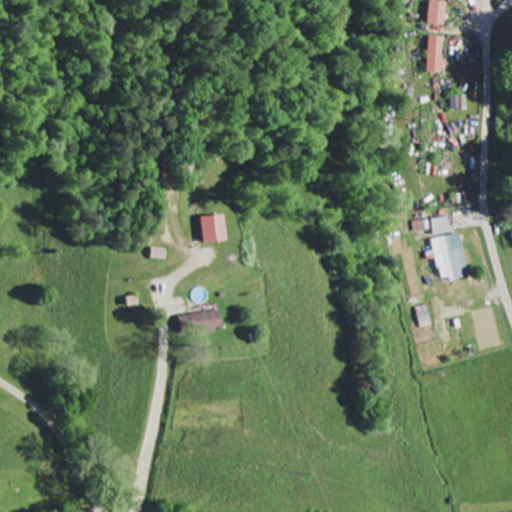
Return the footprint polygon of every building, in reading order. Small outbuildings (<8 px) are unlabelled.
[(430,24),(448,26),(450,3),(433,1),(430,24)] [(447,74),(447,61),(445,61),(446,38),(431,37),(429,73),(447,74)] [(230,242),(228,216),(205,217),(207,244),(230,242)] [(434,220),(436,235),(452,233),(451,218),(434,220)] [(416,232),(431,232),(431,221),(415,222),(416,232)] [(436,240),(442,282),(472,277),(468,249),(456,251),(453,237),(436,240)] [(170,249),(153,249),(153,260),(169,261),(170,249)] [(423,324),(434,321),(431,311),(420,314),(423,324)] [(225,333),(223,312),(184,316),(186,336),(225,333)]
